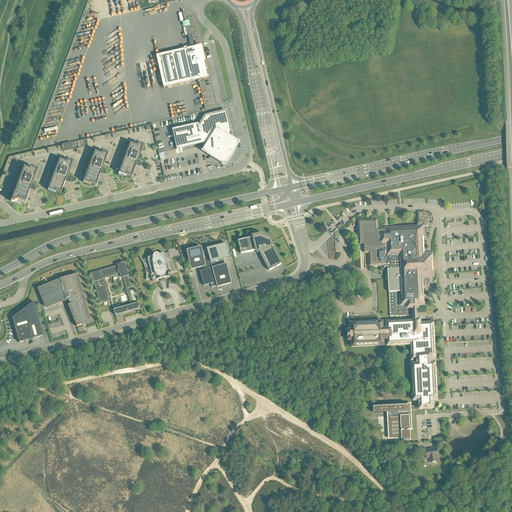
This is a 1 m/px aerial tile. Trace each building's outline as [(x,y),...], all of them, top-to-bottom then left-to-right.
[(196,19),(183,21),(184,27),(187,26),(188,33),(186,33),(186,34),(189,34),(192,45),(201,44),(196,19)] [(183,50),(156,56),(163,88),(199,80),(198,79),(205,77),(204,73),(204,68),(203,65),(202,60),(201,57),(200,52),(198,48),(192,50),(191,48),(187,49),(186,47),(183,49),(183,50)] [(207,148),(208,150),(208,152),(209,154),(211,156),(212,157),(214,159),(216,159),(219,160),(221,160),(223,160),(225,159),(227,158),(229,157),(230,155),(231,153),(232,151),(233,149),(233,147),(232,145),(232,142),(231,140),(229,139),(228,137),(227,137),(230,132),(225,113),(205,117),(200,126),(197,124),(172,130),(176,150),(208,143),(208,146),(207,148)] [(62,145),(64,152),(72,150),(71,143),(62,145)] [(139,161),(138,160),(143,147),(137,144),(136,146),(130,144),(118,174),(125,177),(126,176),(131,177),(136,165),(138,166),(138,165),(140,164),(141,167),(141,166),(140,161),(139,161)] [(83,183),(90,185),(91,184),(96,186),(101,173),(103,174),(103,173),(105,172),(105,175),(106,174),(105,169),(104,169),(102,168),(108,155),(102,152),(101,154),(94,152),(83,183)] [(67,161),(66,162),(59,160),(48,191),(55,193),(56,192),(61,194),(65,181),(67,182),(68,181),(70,181),(70,183),(69,177),(67,176),(72,163),(67,161)] [(24,168),(11,203),(18,201),(19,199),(25,202),(30,189),(32,190),(32,189),(34,189),(35,191),(34,185),(32,185),(37,171),(29,168),(29,170),(24,168)] [(434,258),(434,253),(432,253),(430,253),(421,253),(421,237),(423,237),(422,228),(418,228),(418,226),(415,226),(413,226),(413,227),(413,228),(377,230),(377,221),(358,222),(360,245),(364,245),(365,254),(369,253),(370,267),(388,266),(390,317),(414,316),(414,319),(414,321),(413,321),(413,323),(386,324),(386,329),(383,329),(383,325),(351,326),(351,331),(348,331),(348,342),(352,341),(352,346),(384,344),(384,340),(387,340),(387,344),(413,343),(414,361),(417,361),(417,365),(414,365),(416,401),(419,401),(419,407),(408,408),(407,404),(389,405),(389,407),(374,408),(374,414),(389,413),(390,438),(402,437),(402,438),(409,438),(408,410),(413,410),(419,410),(434,409),(433,400),(435,400),(433,364),(431,364),(431,360),(433,360),(431,323),(421,324),(420,320),(417,321),(417,319),(417,316),(418,316),(418,313),(418,310),(417,305),(424,305),(424,295),(421,295),(421,279),(431,279),(433,279),(435,278),(435,269),(434,266),(434,262),(434,258)] [(240,254),(255,251),(259,252),(269,271),(281,265),(270,244),(272,243),(270,241),(269,239),(267,237),(265,236),(262,235),(260,235),(258,235),(255,235),(255,237),(237,241),(240,254)] [(211,269),(216,287),(217,288),(231,284),(226,265),(225,265),(223,260),(229,258),(225,244),(206,249),(206,251),(211,269)] [(202,268),(203,271),(211,269),(206,251),(202,251),(201,247),(186,251),(191,270),(202,268)] [(159,256),(157,256),(156,255),(155,255),(155,256),(154,256),(154,257),(152,257),(148,258),(148,259),(147,259),(142,261),(141,258),(140,257),(140,258),(140,259),(142,261),(142,262),(143,265),(144,265),(145,268),(145,269),(146,272),(146,273),(146,276),(146,277),(146,280),(146,281),(147,281),(147,280),(151,279),(152,280),(152,279),(152,280),(152,281),(152,282),(153,282),(154,282),(155,281),(156,282),(160,280),(160,281),(165,280),(164,278),(169,278),(169,277),(170,277),(171,277),(172,277),(172,276),(172,275),(171,275),(171,274),(172,274),(176,272),(176,273),(177,272),(176,271),(174,269),(174,268),(173,265),(172,264),(171,262),(171,261),(170,258),(170,257),(170,254),(170,253),(170,250),(170,249),(169,249),(169,250),(169,253),(164,255),(164,254),(163,254),(159,255),(159,256)] [(89,275),(89,276),(92,283),(93,283),(99,302),(110,299),(105,279),(109,278),(108,277),(120,274),(121,278),(124,277),(127,289),(133,287),(130,275),(128,276),(125,263),(120,264),(120,265),(91,274),(90,274),(90,275),(89,275)] [(211,269),(203,271),(200,272),(204,286),(211,284),(212,288),(216,287),(211,269)] [(59,279),(60,280),(40,289),(45,307),(66,301),(68,301),(70,305),(68,306),(77,327),(82,325),(83,326),(86,325),(85,325),(91,323),(85,302),(84,296),(82,296),(77,275),(59,279)] [(363,297),(357,282),(352,284),(358,299),(363,297)] [(12,319),(19,343),(43,336),(34,302),(12,319)] [(118,309),(113,310),(115,316),(139,309),(138,303),(120,308),(118,309)] [(426,450),(427,458),(431,458),(432,463),(437,462),(436,457),(438,456),(437,448),(426,450)]
